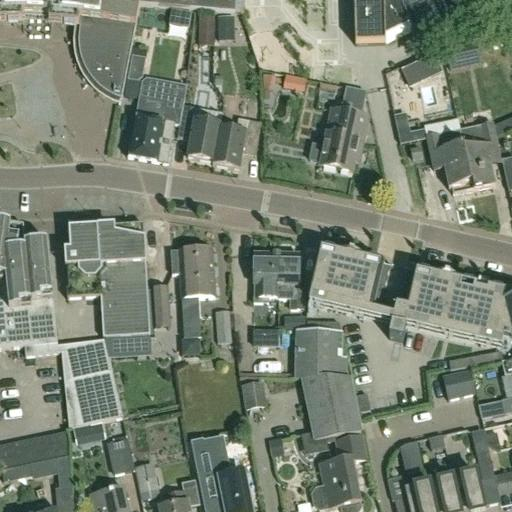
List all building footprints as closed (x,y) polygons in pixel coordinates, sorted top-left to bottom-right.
[(0,0),(0,18),(15,19),(21,19),(24,19),(44,20),(52,20),(53,13),(53,0),(0,0)] [(78,0),(77,15),(76,16),(76,22),(80,23),(79,30),(80,30),(78,44),(78,51),(79,51),(81,65),(84,71),(91,83),(96,89),(107,97),(107,98),(113,101),(114,101),(119,103),(121,104),(139,9),(235,17),(235,0),(78,0)] [(353,0),(355,49),(385,48),(385,43),(410,31),(416,45),(445,30),(441,21),(446,19),(437,0),(353,0)] [(197,34),(213,34),(214,19),(197,19),(197,34)] [(217,21),(217,33),(233,33),(233,21),(217,21)] [(450,75),(466,71),(461,49),(445,53),(450,75)] [(132,56),(127,83),(138,84),(142,81),(145,62),(143,58),(132,56)] [(417,66),(426,84),(442,76),(433,58),(417,66)] [(178,136),(182,110),(186,89),(146,82),(141,85),(135,121),(134,121),(127,161),(167,168),(174,129),(179,130),(177,136),(178,136)] [(320,170),(350,176),(352,165),(357,166),(361,149),(356,148),(366,96),(345,92),(341,116),(331,114),(320,170)] [(182,110),(178,136),(191,139),(187,162),(212,166),(211,169),(212,170),(219,129),(203,126),(205,114),(182,110)] [(438,123),(440,137),(466,133),(464,119),(438,123)] [(220,129),(219,129),(212,170),(238,174),(242,151),(256,153),(260,127),(237,123),(235,135),(219,132),(220,129)] [(463,155),(459,135),(437,139),(426,141),(424,132),(409,135),(406,123),(396,125),(399,149),(426,143),(431,168),(442,166),(447,193),(449,200),(471,195),(469,189),(463,155)] [(460,134),(459,135),(463,155),(469,189),(471,195),(494,190),(488,163),(499,160),(491,127),(480,130),(481,133),(460,138),(460,134)] [(423,163),(420,151),(410,153),(412,165),(423,163)] [(58,357),(58,349),(57,348),(47,244),(25,247),(22,228),(0,225),(0,353),(24,351),(25,360),(58,357)] [(150,340),(144,228),(69,233),(70,254),(64,255),(65,273),(67,304),(100,302),(103,343),(104,343),(123,342),(150,340)] [(369,321),(381,267),(320,252),(308,307),(369,321)] [(199,302),(196,254),(170,256),(171,280),(180,279),(181,303),(199,302)] [(212,254),(196,254),(199,302),(215,302),(212,254)] [(279,277),(279,259),(254,259),(253,308),(268,308),(268,303),(278,303),(278,289),(273,289),(273,277),(279,277)] [(299,259),(279,259),(279,277),(273,277),(273,289),(278,289),(278,303),(289,303),(289,314),(297,314),(297,307),(303,307),(303,294),(298,294),(299,259)] [(406,329),(493,349),(495,342),(510,346),(511,348),(511,347),(511,305),(503,307),(506,295),(416,275),(407,313),(396,311),(389,342),(402,345),(406,329)] [(171,303),(181,303),(180,285),(170,286),(171,303)] [(151,293),(153,325),(154,333),(170,332),(169,324),(167,291),(151,293)] [(218,348),(230,347),(228,316),(215,317),(218,348)] [(295,335),(304,335),(304,321),(296,321),(295,321),(295,335)] [(307,335),(317,335),(317,326),(307,326),(307,335)] [(317,335),(328,335),(328,327),(317,326),(317,335)] [(328,327),(328,335),(339,336),(339,327),(328,327)] [(194,354),(210,354),(210,334),(194,334),(194,354)] [(253,351),(277,351),(277,335),(253,335),(253,351)] [(328,335),(317,335),(307,335),(295,335),(294,382),(301,383),(346,383),(346,362),(341,362),(341,335),(339,336),(328,335)] [(87,429),(101,426),(123,421),(112,375),(109,363),(104,343),(58,349),(58,357),(61,357),(69,433),(87,429)] [(481,368),(491,366),(489,358),(479,360),(481,368)] [(471,370),(481,368),(479,360),(469,362),(471,370)] [(461,371),(471,370),(469,362),(460,364),(461,371)] [(511,363),(501,366),(504,381),(511,379),(511,382),(511,363)] [(451,373),(461,371),(460,364),(450,365),(451,373)] [(476,398),(469,373),(441,380),(448,405),(476,398)] [(346,383),(301,383),(314,445),(361,436),(350,383),(346,383)] [(247,413),(265,411),(261,387),(244,390),(247,413)] [(366,399),(357,401),(358,409),(368,407),(366,399)] [(481,423),(504,418),(501,405),(478,410),(481,423)] [(368,407),(358,409),(360,417),(370,414),(368,407)] [(104,443),(101,426),(87,429),(90,446),(104,443)] [(0,473),(69,459),(66,436),(0,449),(0,473)] [(486,448),(497,455),(500,454),(496,437),(485,440),(486,448)] [(444,451),(442,439),(428,441),(430,454),(444,451)] [(366,465),(362,440),(335,445),(339,465),(319,468),(323,491),(315,493),(311,499),(313,511),(314,511),(335,511),(339,511),(360,511),(352,467),(366,465)] [(135,475),(128,444),(109,448),(116,480),(135,475)] [(269,447),(271,458),(283,456),(280,444),(269,447)] [(422,465),(417,447),(401,451),(405,469),(422,465)] [(296,467),(312,466),(312,453),(296,453),(296,467)] [(494,482),(493,479),(488,457),(476,460),(481,485),(494,482)] [(72,491),(69,460),(57,463),(60,492),(72,491)] [(1,474),(4,487),(33,481),(30,468),(1,474)] [(137,473),(143,504),(159,501),(153,470),(137,473)] [(511,474),(493,479),(494,482),(496,489),(511,485),(511,474)] [(225,511),(250,511),(246,489),(243,490),(240,477),(226,479),(229,493),(222,494),(225,511)] [(475,477),(451,482),(457,511),(483,511),(500,507),(495,489),(496,489),(494,482),(481,485),(477,486),(475,477)] [(457,511),(451,482),(428,488),(433,511),(457,511)] [(197,495),(194,485),(182,488),(183,496),(164,501),(166,510),(160,511),(159,511),(188,511),(199,509),(197,495)] [(433,511),(428,488),(404,493),(406,502),(393,505),(394,511),(433,511)] [(126,511),(123,494),(124,494),(124,492),(90,499),(90,501),(92,501),(94,511),(126,511)]
